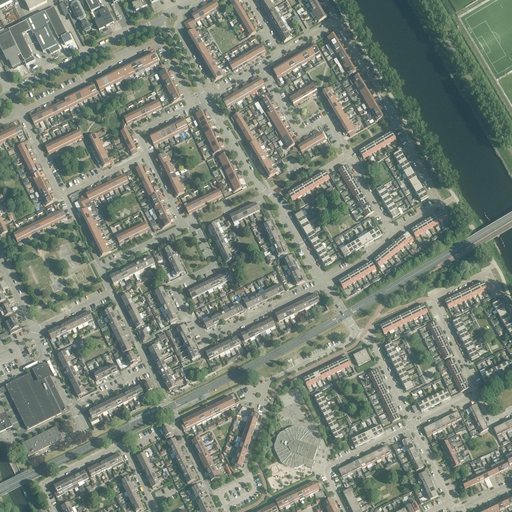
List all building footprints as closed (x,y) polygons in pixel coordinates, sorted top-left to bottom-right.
[(0,0),(0,8),(12,2),(11,0),(0,0)] [(95,0),(84,0),(91,13),(100,8),(95,0)] [(147,5),(145,2),(144,2),(142,0),(141,0),(136,3),(135,2),(132,4),(134,8),(136,12),(139,10),(140,11),(141,11),(142,11),(143,10),(143,9),(143,8),(144,8),(144,7),(147,5)] [(239,5),(236,0),(229,4),(232,9),(239,5)] [(271,4),(268,0),(266,0),(261,3),(264,8),(271,4)] [(77,20),(80,21),(85,19),(86,16),(79,2),(76,1),(71,3),(70,7),(77,20)] [(38,7),(35,2),(27,6),(29,11),(38,7)] [(220,9),(215,2),(210,5),(215,12),(220,9)] [(320,8),(317,3),(310,8),(313,12),(320,8)] [(274,9),(271,4),(264,8),(267,13),(274,9)] [(215,12),(210,5),(206,7),(210,15),(215,12)] [(242,9),(239,5),(232,9),(234,14),(242,9)] [(54,7),(45,12),(55,33),(64,28),(54,7)] [(210,15),(206,7),(201,10),(205,17),(210,15)] [(277,7),(274,9),(267,13),(269,18),(277,14),(279,12),(277,7)] [(99,12),(103,19),(110,15),(107,8),(99,12)] [(323,13),(320,8),(313,12),(311,14),(313,19),(316,17),(323,13)] [(245,14),(242,9),(234,14),(237,18),(245,14)] [(205,17),(201,10),(196,13),(201,20),(205,17)] [(201,20),(196,13),(192,16),(193,18),(196,23),(201,20)] [(326,18),(323,13),(316,17),(319,22),(326,18)] [(247,19),(245,14),(237,18),(240,23),(247,19)] [(280,19),(277,14),(269,18),(272,23),(280,19)] [(110,15),(103,19),(95,23),(99,30),(114,23),(110,15)] [(282,17),(280,19),(272,23),(275,28),(285,22),(282,17)] [(196,23),(193,18),(184,24),(189,33),(194,30),(192,26),(196,23)] [(87,23),(85,19),(80,21),(82,25),(81,27),(83,32),(86,32),(90,30),(91,28),(89,24),(87,23)] [(250,23),(247,19),(240,23),(243,28),(250,23)] [(31,31),(26,22),(9,30),(13,39),(23,61),(24,60),(25,62),(24,62),(26,66),(35,62),(33,58),(32,58),(32,56),(22,35),(31,31)] [(288,27),(285,22),(275,28),(278,33),(288,27)] [(253,28),(250,23),(243,28),(246,32),(253,28)] [(291,32),(288,27),(278,33),(281,38),(289,33),(291,32)] [(54,41),(48,28),(34,34),(43,52),(48,50),(51,54),(60,50),(56,40),(54,41)] [(67,34),(64,28),(55,33),(58,39),(61,38),(65,45),(72,41),(69,34),(67,34)] [(256,33),(253,28),(246,32),(248,37),(256,33)] [(0,33),(0,47),(1,50),(15,43),(8,30),(0,33)] [(196,33),(194,30),(189,33),(186,35),(189,40),(199,33),(198,32),(196,33)] [(200,35),(199,33),(189,40),(192,44),(200,39),(198,37),(200,35)] [(292,38),(289,33),(281,38),(284,43),(292,38)] [(336,40),(333,35),(325,39),(328,44),(336,40)] [(201,42),(200,39),(192,44),(194,49),(205,43),(204,41),(201,42)] [(339,44),(336,40),(328,44),(331,49),(339,44)] [(21,55),(15,43),(1,50),(7,62),(9,61),(18,57),(21,55)] [(206,45),(205,43),(194,49),(197,54),(205,49),(204,46),(206,45)] [(342,49),(339,44),(331,49),(334,54),(342,49)] [(266,53),(262,45),(257,48),(261,56),(266,53)] [(320,55),(315,46),(310,49),(315,57),(320,55)] [(261,56),(257,48),(252,51),(257,58),(261,56)] [(207,51),(205,49),(197,54),(200,58),(210,52),(209,50),(207,51)] [(315,57),(310,49),(306,52),(311,60),(315,57)] [(344,53),(342,49),(334,54),(336,58),(344,53)] [(257,58),(252,51),(248,54),(252,61),(257,58)] [(211,54),(210,52),(200,58),(203,63),(211,58),(209,55),(211,54)] [(311,60),(306,52),(301,55),(306,63),(311,60)] [(347,58),(344,53),(336,58),(339,63),(347,58)] [(155,54),(150,56),(154,65),(159,62),(155,54)] [(252,61),(248,54),(243,57),(247,64),(252,61)] [(306,63),(301,55),(296,58),(301,66),(306,63)] [(154,65),(150,56),(145,59),(149,67),(154,65)] [(22,66),(18,57),(9,61),(13,70),(22,66)] [(247,64),(243,57),(238,59),(243,67),(247,64)] [(212,61),(211,58),(203,63),(205,67),(216,61),(215,59),(212,61)] [(301,66),(296,58),(292,60),(297,68),(301,66)] [(350,63),(347,58),(339,63),(342,68),(350,63)] [(149,67),(145,59),(140,61),(144,70),(149,67)] [(243,67),(238,59),(234,62),(238,69),(243,67)] [(297,68),(292,60),(287,63),(292,71),(297,68)] [(144,70),(140,61),(135,63),(139,72),(144,70)] [(217,63),(216,61),(205,67),(208,72),(216,67),(215,64),(217,63)] [(238,69),(234,62),(229,65),(233,72),(238,69)] [(139,72),(135,63),(130,66),(134,74),(139,72)] [(292,71),(287,63),(283,66),(287,74),(292,71)] [(353,67),(350,63),(342,68),(345,72),(353,67)] [(134,74),(130,66),(125,68),(129,77),(134,74)] [(287,74),(283,66),(278,69),(283,77),(287,74)] [(218,70),(216,67),(208,72),(211,77),(221,71),(220,69),(218,70)] [(345,72),(347,77),(356,72),(354,69),(355,69),(354,67),(353,67),(345,72)] [(129,77),(125,68),(120,71),(125,79),(129,77)] [(283,77),(278,69),(273,71),(278,80),(283,77)] [(168,75),(166,70),(157,74),(160,79),(168,75)] [(125,79),(120,71),(116,73),(120,82),(125,79)] [(222,73),(221,71),(211,77),(214,82),(222,77),(220,74),(222,73)] [(120,82),(116,73),(111,75),(115,84),(120,82)] [(115,84),(111,75),(106,78),(110,86),(115,84)] [(171,80),(168,75),(160,79),(162,84),(171,80)] [(350,80),(353,85),(361,81),(358,76),(350,80)] [(110,86),(106,78),(101,80),(105,89),(110,86)] [(265,86),(260,79),(255,82),(260,89),(265,86)] [(105,89),(101,80),(96,83),(100,91),(105,89)] [(173,85),(171,80),(162,84),(164,89),(173,85)] [(364,85),(361,81),(353,85),(356,90),(364,85)] [(260,89),(255,82),(251,85),(255,92),(260,89)] [(311,86),(308,87),(313,96),(318,93),(313,85),(312,83),(310,84),(311,86)] [(175,90),(173,85),(164,89),(167,94),(175,90)] [(255,92),(251,85),(246,87),(250,95),(255,92)] [(367,90),(364,85),(356,90),(358,95),(367,90)] [(98,94),(94,86),(89,88),(93,97),(98,94)] [(250,95),(246,87),(241,90),(246,98),(250,95)] [(304,87),(302,88),(308,98),(313,96),(308,87),(305,89),(304,87)] [(93,97),(89,88),(84,91),(88,99),(93,97)] [(308,98),(302,88),(301,89),(300,89),(302,91),(299,93),(304,101),(308,98)] [(321,94),(323,99),(332,94),(330,91),(332,90),(331,88),(329,89),(321,94)] [(178,95),(175,90),(167,94),(169,99),(178,95)] [(246,98),(241,90),(237,93),(241,100),(246,98)] [(369,94),(367,90),(358,95),(361,99),(369,94)] [(88,99),(84,91),(79,93),(83,102),(88,99)] [(83,102),(79,93),(74,95),(78,104),(83,102)] [(241,100),(237,93),(232,96),(237,103),(241,100)] [(295,93),(293,94),(299,104),(304,101),(299,93),(296,95),(295,93)] [(299,104),(293,94),(291,95),(292,97),(289,99),(294,107),(299,104)] [(333,96),(332,94),(323,99),(326,103),(336,97),(335,95),(333,96)] [(372,99),(369,94),(361,99),(364,104),(372,99)] [(78,104),(74,95),(69,98),(74,106),(78,104)] [(180,100),(178,95),(169,99),(172,104),(180,100)] [(64,100),(65,101),(69,109),(74,106),(69,98),(69,96),(67,97),(67,99),(64,100)] [(237,103),(232,96),(227,98),(232,106),(237,103)] [(338,99),(336,97),(326,103),(329,108),(337,103),(335,100),(338,99)] [(232,106),(227,98),(223,101),(227,109),(232,106)] [(259,103),(262,108),(270,103),(267,98),(259,103)] [(375,104),(372,99),(364,104),(367,109),(375,104)] [(65,101),(60,103),(64,111),(69,109),(65,101)] [(158,101),(153,104),(157,111),(162,109),(158,101)] [(64,111),(60,103),(55,106),(59,114),(64,111)] [(272,108),(270,103),(262,108),(264,113),(272,108)] [(339,106),(337,103),(329,108),(332,112),(342,106),(341,105),(339,106)] [(157,111),(153,104),(148,106),(152,114),(157,111)] [(378,108),(375,104),(367,109),(369,113),(378,108)] [(59,114),(55,106),(50,108),(54,116),(59,114)] [(152,114),(148,106),(143,108),(147,116),(152,114)] [(343,108),(342,106),(332,112),(334,117),(343,112),(341,110),(343,108)] [(54,116),(50,108),(45,111),(49,118),(54,116)] [(147,116),(143,108),(138,111),(142,118),(147,116)] [(275,113),(272,108),(264,113),(267,117),(275,113)] [(380,113),(378,108),(369,113),(372,118),(380,113)] [(49,118),(45,111),(41,113),(44,121),(49,118)] [(142,118),(138,111),(134,113),(137,121),(142,118)] [(204,117),(202,112),(193,116),(196,121),(204,117)] [(344,115),(343,112),(334,117),(337,122),(347,116),(346,114),(344,115)] [(44,121),(41,113),(36,115),(39,123),(44,121)] [(137,121),(134,113),(129,115),(132,123),(137,121)] [(242,118),(239,113),(231,118),(234,123),(242,118)] [(278,117),(275,113),(267,117),(270,122),(278,117)] [(383,118),(380,113),(372,118),(375,123),(383,118)] [(39,123),(36,115),(31,118),(34,126),(39,123)] [(132,123),(129,115),(124,118),(127,126),(132,123)] [(349,118),(347,116),(337,122),(340,126),(348,122),(346,119),(349,118)] [(207,122),(204,117),(196,121),(198,126),(207,122)] [(281,122),(278,117),(270,122),(273,127),(281,122)] [(244,123),(242,118),(234,123),(237,127),(244,123)] [(188,129),(184,121),(179,123),(183,132),(188,129)] [(209,127),(207,122),(198,126),(200,131),(209,127)] [(283,127),(281,122),(273,127),(275,131),(283,127)] [(350,124),(348,122),(340,126),(343,131),(353,125),(352,123),(350,124)] [(183,132),(179,123),(174,126),(178,134),(183,132)] [(247,128),(244,123),(237,127),(240,132),(247,128)] [(354,127),(353,125),(343,131),(346,136),(348,134),(354,131),(352,128),(354,127)] [(19,126),(14,128),(17,136),(23,134),(19,126)] [(178,134),(174,126),(169,128),(174,137),(178,134)] [(211,131),(209,127),(200,131),(203,136),(211,131)] [(286,131),(283,127),(275,131),(278,136),(286,131)] [(17,136),(14,128),(9,131),(13,139),(17,136)] [(174,137),(169,128),(165,130),(169,139),(174,137)] [(250,132),(247,128),(240,132),(242,137),(250,132)] [(119,133),(121,138),(129,134),(126,129),(119,133)] [(79,130),(74,133),(78,140),(83,138),(79,130)] [(169,139),(165,130),(160,133),(164,141),(169,139)] [(13,139),(9,131),(4,133),(8,141),(13,139)] [(213,134),(211,131),(203,136),(205,140),(218,134),(217,132),(213,134)] [(289,136),(286,131),(278,136),(281,141),(289,136)] [(253,137),(250,132),(242,137),(245,141),(253,137)] [(396,140),(392,132),(387,135),(391,142),(396,140)] [(78,140),(74,133),(69,135),(73,143),(78,140)] [(88,139),(90,144),(99,140),(97,137),(99,136),(98,133),(88,139)] [(164,141),(160,133),(155,135),(159,144),(164,141)] [(321,133),(317,136),(321,143),(326,140),(322,133),(321,133)] [(131,139),(129,134),(121,138),(123,143),(131,139)] [(219,136),(218,134),(205,140),(207,145),(216,141),(215,138),(219,136)] [(73,143),(69,135),(65,138),(68,145),(73,143)] [(159,144),(155,135),(150,138),(154,146),(159,144)] [(391,142),(387,135),(382,138),(387,145),(391,142)] [(292,140),(289,136),(281,141),(284,145),(292,140)] [(321,143),(317,136),(312,138),(316,146),(321,143)] [(255,141),(253,137),(245,141),(248,146),(255,142),(255,141)] [(68,145),(65,138),(60,140),(64,148),(68,145)] [(316,146),(312,138),(307,141),(312,148),(316,146)] [(387,145),(382,138),(378,141),(382,148),(387,145)] [(133,144),(131,139),(123,143),(126,148),(133,144)] [(64,148),(60,140),(55,142),(59,150),(64,148)] [(100,142),(99,140),(90,144),(92,149),(103,143),(102,141),(100,142)] [(295,145),(292,140),(284,145),(286,150),(291,147),(294,146),(295,145)] [(217,144),(216,141),(207,145),(210,150),(218,146),(220,145),(222,144),(221,142),(217,144)] [(256,141),(255,141),(255,142),(248,146),(251,151),(261,145),(260,143),(258,144),(256,141)] [(312,148),(307,141),(303,144),(307,151),(312,148)] [(382,148),(378,141),(373,143),(377,151),(382,148)] [(59,150),(55,142),(50,145),(54,152),(59,150)] [(104,145),(103,143),(92,149),(95,153),(103,149),(102,146),(104,145)] [(377,151),(373,143),(368,146),(373,154),(377,151)] [(26,149),(23,144),(16,148),(18,153),(26,149)] [(136,149),(133,144),(126,148),(128,153),(130,152),(136,149)] [(307,151),(303,144),(298,147),(302,154),(307,151)] [(54,152),(50,145),(45,147),(49,155),(54,152)] [(262,147),(261,145),(251,151),(254,155),(262,151),(260,148),(262,147)] [(221,151),(218,146),(210,150),(212,155),(219,152),(221,151)] [(373,154),(368,146),(364,149),(368,156),(373,154)] [(28,154),(26,149),(18,153),(21,158),(28,154)] [(105,152),(103,149),(95,153),(97,158),(108,153),(107,151),(105,152)] [(368,156),(364,149),(359,152),(363,159),(368,156)] [(263,153),(262,151),(254,155),(256,160),(267,154),(265,152),(263,153)] [(403,156),(400,151),(393,155),(396,160),(403,156)] [(109,155),(108,153),(97,158),(100,163),(108,159),(107,156),(109,155)] [(31,159),(28,154),(21,158),(23,163),(31,159)] [(167,157),(165,154),(157,158),(159,163),(170,158),(169,156),(167,157)] [(268,156),(267,154),(256,160),(259,165),(267,160),(266,157),(268,156)] [(216,159),(219,164),(227,160),(225,155),(223,155),(216,159)] [(406,160),(403,156),(396,160),(399,165),(406,160)] [(171,160),(170,158),(159,163),(161,168),(170,164),(168,161),(171,160)] [(33,164),(31,159),(23,163),(25,168),(33,164)] [(109,162),(108,159),(100,163),(102,168),(111,164),(113,163),(112,161),(109,162)] [(230,165),(227,160),(219,164),(221,169),(230,165)] [(269,163),(267,160),(259,165),(262,169),(272,163),(271,161),(269,163)] [(409,165),(406,160),(399,165),(401,169),(409,165)] [(273,165),(272,163),(262,169),(265,174),(273,169),(271,166),(273,165)] [(35,169),(33,164),(25,168),(28,173),(35,169)] [(171,167),(170,164),(161,168),(164,173),(174,168),(174,166),(171,167)] [(232,169),(230,165),(221,169),(223,174),(232,169)] [(411,170),(409,165),(401,169),(404,174),(411,170)] [(144,171),(141,166),(133,170),(136,175),(144,171)] [(348,171),(346,166),(338,170),(341,175),(348,171)] [(176,170),(174,168),(164,173),(166,178),(175,174),(173,171),(176,170)] [(38,174),(35,169),(28,173),(30,178),(38,174)] [(234,174),(232,169),(223,174),(226,179),(234,174)] [(274,172),(273,169),(265,174),(267,179),(278,173),(276,171),(274,172)] [(414,174),(411,170),(404,174),(407,179),(414,174)] [(146,176),(144,171),(136,175),(138,180),(146,176)] [(351,175),(348,171),(341,175),(344,180),(351,175)] [(330,179),(325,172),(320,174),(325,182),(330,179)] [(39,173),(38,174),(30,178),(33,182),(41,178),(39,173)] [(176,177),(175,174),(166,178),(169,183),(179,178),(178,176),(176,177)] [(236,177),(234,174),(226,179),(228,183),(241,177),(240,175),(236,177)] [(325,182),(320,174),(316,177),(320,185),(325,182)] [(417,179),(414,174),(407,179),(410,183),(417,179)] [(129,183),(125,175),(120,178),(124,185),(129,183)] [(354,180),(351,175),(344,180),(347,184),(354,180)] [(148,181),(146,176),(138,180),(141,185),(148,181)] [(242,179),(241,177),(228,183),(231,188),(239,184),(238,181),(242,179)] [(320,185),(316,177),(311,180),(315,187),(320,185)] [(43,183),(41,178),(33,182),(35,187),(43,183)] [(124,185),(120,178),(115,180),(119,188),(124,185)] [(180,179),(179,178),(169,183),(171,188),(179,183),(178,181),(180,179)] [(420,184),(417,179),(410,183),(412,188),(420,184)] [(119,188),(115,180),(110,183),(114,190),(119,188)] [(315,187),(311,180),(306,183),(311,190),(315,187)] [(357,185),(354,180),(347,184),(349,189),(357,185)] [(151,186),(148,181),(141,185),(143,190),(151,186)] [(46,188),(43,183),(35,187),(37,192),(46,188)] [(114,190),(110,183),(105,185),(109,193),(114,190)] [(181,186),(179,183),(171,188),(173,192),(184,187),(183,185),(181,186)] [(311,190),(306,183),(302,185),(306,193),(311,190)] [(242,189),(239,184),(231,188),(233,193),(242,189)] [(422,188),(420,184),(412,188),(415,193),(422,188)] [(109,193),(105,185),(100,187),(104,195),(109,193)] [(306,193),(302,185),(297,188),(302,196),(306,193)] [(359,189),(357,185),(349,189),(352,194),(359,189)] [(153,191),(151,186),(143,190),(145,195),(153,191)] [(386,191),(383,186),(376,190),(379,195),(386,191)] [(104,195),(100,187),(96,190),(99,197),(104,195)] [(185,189),(184,187),(173,192),(176,198),(184,193),(183,190),(185,189)] [(48,193),(46,188),(37,192),(40,197),(48,193)] [(302,196),(297,188),(293,191),(297,198),(302,196)] [(425,193),(422,188),(415,193),(418,197),(425,193)] [(362,194),(359,189),(352,194),(355,198),(362,194)] [(99,197),(96,190),(91,192),(95,200),(99,197)] [(223,198),(219,190),(214,193),(218,200),(223,198)] [(155,196),(153,191),(145,195),(148,199),(155,196)] [(297,198),(293,191),(288,194),(292,201),(297,198)] [(389,195),(386,191),(379,195),(382,200),(389,195)] [(95,200),(91,192),(86,195),(87,197),(90,202),(95,200)] [(51,198),(48,193),(40,197),(42,202),(51,198)] [(218,200),(214,193),(209,195),(213,203),(218,200)] [(428,198),(425,193),(418,197),(421,202),(428,198)] [(365,199),(362,194),(355,198),(358,203),(365,199)] [(156,195),(155,196),(148,199),(150,204),(159,200),(156,195)] [(213,203),(209,195),(205,197),(208,205),(213,203)] [(392,200),(389,195),(382,200),(384,205),(392,200)] [(87,197),(77,202),(82,211),(87,209),(85,204),(90,202),(87,197)] [(208,205),(205,197),(200,200),(203,207),(208,205)] [(53,203),(51,198),(42,202),(45,207),(53,203)] [(368,203),(365,199),(358,203),(360,208),(368,203)] [(161,205),(159,200),(150,204),(153,209),(161,205)] [(203,207),(200,200),(195,202),(199,210),(203,207)] [(394,205),(392,200),(384,205),(387,209),(394,205)] [(199,210),(195,202),(190,204),(194,212),(199,210)] [(257,203),(250,206),(254,214),(259,211),(257,207),(258,206),(257,203)] [(370,208),(368,203),(360,208),(363,212),(370,208)] [(194,212),(190,204),(185,207),(189,215),(194,212)] [(164,210),(161,205),(153,209),(155,214),(164,210)] [(397,209),(394,205),(387,209),(390,214),(397,209)] [(254,214),(250,206),(247,208),(247,206),(245,207),(249,216),(254,214)] [(249,216),(245,207),(242,209),(243,210),(240,211),(244,219),(249,216)] [(373,213),(370,208),(363,212),(366,217),(373,213)] [(89,212),(87,209),(82,211),(79,213),(81,218),(92,213),(91,211),(89,212)] [(400,214),(397,209),(390,214),(393,219),(400,214)] [(66,218),(63,210),(57,213),(61,221),(66,218)] [(166,215),(164,210),(155,214),(157,219),(166,215)] [(244,219),(240,211),(237,213),(236,212),(234,213),(239,221),(244,219)] [(448,218),(444,211),(439,214),(443,221),(448,218)] [(294,216),(297,221),(305,216),(302,212),(294,216)] [(61,221),(57,213),(53,215),(56,223),(61,221)] [(93,215),(92,213),(81,218),(84,223),(92,219),(91,216),(93,215)] [(239,221),(234,213),(232,214),(233,215),(230,216),(233,224),(239,221)] [(443,221),(439,214),(434,216),(439,224),(443,221)] [(56,223),(53,215),(48,218),(51,225),(56,223)] [(168,220),(166,215),(157,219),(160,224),(168,220)] [(308,221),(305,216),(297,221),(300,225),(308,221)] [(439,224),(434,216),(430,219),(434,226),(439,224)] [(51,225),(48,218),(43,220),(47,228),(51,225)] [(93,222),(92,219),(84,223),(86,228),(97,223),(96,221),(93,222)] [(434,226),(430,219),(425,222),(429,229),(434,226)] [(47,228),(43,220),(38,222),(42,230),(47,228)] [(171,225),(168,220),(160,224),(162,229),(171,225)] [(263,226),(265,232),(273,228),(269,221),(266,223),(267,224),(263,226)] [(310,226),(308,221),(300,225),(303,230),(310,226)] [(42,230),(38,222),(33,225),(37,233),(42,230)] [(429,229),(425,222),(420,225),(425,232),(429,229)] [(98,225),(97,223),(86,228),(88,233),(97,228),(95,226),(98,225)] [(149,230),(145,223),(140,225),(144,233),(149,230)] [(207,226),(211,233),(218,229),(215,224),(211,226),(210,225),(207,226)] [(37,233),(33,225),(28,227),(32,235),(37,233)] [(144,233),(140,225),(135,228),(139,235),(144,233)] [(425,232),(420,225),(416,227),(420,235),(425,232)] [(313,230),(310,226),(303,230),(306,235),(313,230)] [(32,235),(28,227),(23,230),(27,237),(32,235)] [(420,235),(416,227),(411,230),(415,238),(420,235)] [(98,231),(97,228),(88,233),(91,238),(101,232),(100,230),(98,231)] [(139,235),(135,228),(131,230),(134,238),(139,235)] [(274,231),(273,228),(265,232),(268,237),(276,232),(275,230),(274,231)] [(382,236),(377,228),(373,231),(377,238),(382,236)] [(221,234),(218,229),(211,233),(212,236),(211,236),(212,239),(221,234)] [(27,237),(23,230),(19,232),(22,240),(27,237)] [(134,238),(131,230),(126,232),(130,240),(134,238)] [(316,235),(313,230),(306,235),(308,239),(316,235)] [(377,238),(373,231),(368,234),(372,241),(377,238)] [(22,240),(19,232),(13,235),(17,242),(22,240)] [(102,234),(101,232),(91,238),(93,242),(102,238),(100,235),(102,234)] [(130,240),(126,232),(121,235),(125,242),(130,240)] [(277,234),(276,232),(268,237),(270,242),(278,238),(276,235),(277,234)] [(407,233),(403,236),(409,243),(413,239),(407,233)] [(223,239),(221,234),(212,239),(213,241),(214,240),(216,243),(223,239)] [(372,241),(368,234),(363,237),(368,244),(372,241)] [(125,242),(121,235),(116,237),(120,245),(125,242)] [(319,240),(316,235),(308,239),(311,244),(319,240)] [(409,243),(403,236),(399,240),(404,246),(409,243)] [(368,244),(363,237),(359,239),(363,247),(368,244)] [(103,241),(102,238),(93,242),(95,247),(106,242),(105,240),(103,241)] [(279,241),(278,238),(270,242),(273,247),(281,243),(280,240),(279,241)] [(226,245),(223,239),(216,243),(217,246),(216,247),(217,249),(226,245)] [(363,247),(359,239),(354,242),(358,249),(363,247)] [(321,244),(319,240),(311,244),(314,249),(321,244)] [(404,246),(399,240),(395,243),(400,250),(404,246)] [(107,244),(106,242),(95,247),(98,252),(106,248),(105,245),(107,244)] [(358,249),(354,242),(349,245),(354,252),(358,249)] [(282,245),(281,243),(273,247),(275,252),(283,248),(281,245),(282,245)] [(400,250),(395,243),(391,247),(396,253),(400,250)] [(324,249),(321,244),(314,249),(317,253),(324,249)] [(228,250),(226,245),(217,249),(218,251),(219,250),(221,253),(228,250)] [(354,252),(349,245),(345,248),(349,255),(354,252)] [(168,248),(163,250),(161,252),(163,257),(166,256),(174,252),(170,246),(167,247),(168,248)] [(396,253),(391,247),(386,250),(392,257),(396,253)] [(108,251),(106,248),(98,252),(100,257),(111,252),(110,250),(108,251)] [(284,251),(283,248),(275,252),(278,257),(286,253),(285,251),(284,251)] [(349,255),(345,248),(340,250),(344,258),(349,255)] [(327,254),(324,249),(317,253),(319,258),(327,254)] [(231,255),(228,250),(221,253),(222,256),(221,257),(222,259),(231,255)] [(392,257),(386,250),(382,253),(388,260),(392,257)] [(175,251),(174,252),(166,256),(169,261),(176,257),(175,254),(176,254),(175,251)] [(388,260),(382,253),(378,257),(384,264),(388,260)] [(330,258),(327,254),(319,258),(322,263),(330,258)] [(233,260),(231,255),(222,259),(223,261),(224,261),(226,264),(229,262),(233,260)] [(149,258),(146,259),(149,267),(155,264),(150,256),(148,257),(149,258)] [(284,260),(286,265),(295,261),(294,259),(293,259),(291,256),(284,260)] [(178,260),(176,257),(169,261),(166,262),(169,267),(171,266),(180,262),(179,260),(178,260)] [(384,264),(378,257),(374,260),(379,267),(384,264)] [(332,263),(330,258),(322,263),(325,267),(332,263)] [(149,267),(146,259),(143,261),(142,260),(140,261),(144,269),(149,267)] [(144,269),(140,261),(138,262),(138,263),(135,264),(139,272),(144,269)] [(296,263),(295,261),(286,265),(289,270),(296,267),(295,264),(296,263)] [(181,264),(180,262),(171,266),(174,271),(181,267),(180,264),(181,264)] [(371,262),(367,265),(371,272),(376,270),(371,262)] [(139,272),(135,264),(132,266),(132,265),(130,266),(134,274),(139,272)] [(371,272),(367,265),(362,268),(366,275),(371,272)] [(134,274),(130,266),(128,267),(128,268),(125,269),(129,277),(134,274)] [(184,274),(181,267),(174,271),(176,276),(181,274),(181,275),(184,274)] [(298,270),(296,267),(289,270),(291,276),(300,271),(299,269),(298,270)] [(366,275),(362,268),(357,270),(362,278),(366,275)] [(129,277),(125,269),(122,271),(122,270),(119,271),(124,279),(129,277)] [(227,273),(224,274),(228,282),(233,279),(229,270),(227,271),(227,273)] [(362,278),(357,270),(353,273),(357,281),(362,278)] [(124,279),(119,271),(117,272),(118,273),(115,274),(119,282),(124,279)] [(301,273),(300,271),(291,276),(294,281),(301,277),(300,274),(301,273)] [(357,281),(353,273),(348,276),(352,283),(357,281)] [(119,282),(115,274),(112,276),(111,275),(109,276),(113,284),(119,282)] [(228,282),(224,274),(221,276),(221,274),(218,275),(223,284),(228,282)] [(223,284),(218,275),(216,276),(217,278),(214,279),(218,287),(223,284)] [(352,283),(348,276),(343,279),(348,286),(352,283)] [(303,280),(301,277),(294,281),(296,286),(305,282),(304,279),(303,280)] [(218,287),(214,279),(211,281),(210,279),(208,280),(213,289),(218,287)] [(348,286),(343,279),(339,282),(343,289),(348,286)] [(213,289),(208,280),(206,282),(207,283),(204,284),(207,292),(213,289)] [(487,290),(484,282),(479,285),(482,292),(487,290)] [(207,292),(204,284),(201,286),(200,284),(198,286),(202,294),(207,292)] [(280,284),(275,287),(278,295),(281,293),(282,294),(284,293),(280,284)] [(482,292),(479,285),(474,287),(478,295),(482,292)] [(202,294),(198,286),(196,287),(197,288),(193,289),(197,297),(202,294)] [(155,292),(157,297),(165,293),(163,290),(165,290),(163,287),(155,292)] [(278,295),(275,287),(270,290),(274,298),(276,297),(275,296),(278,295)] [(478,295),(474,287),(469,289),(473,297),(478,295)] [(197,297),(193,289),(187,292),(189,296),(190,295),(192,299),(197,297)] [(473,297),(469,289),(464,292),(468,299),(473,297)] [(274,298),(270,290),(264,292),(268,300),(271,298),(272,299),(274,298)] [(268,300),(264,292),(259,295),(264,303),(266,302),(265,301),(268,300)] [(468,299),(464,292),(459,294),(463,302),(468,299)] [(166,296),(165,293),(157,297),(160,302),(169,298),(168,296),(166,296)] [(122,302),(123,304),(131,299),(129,294),(121,298),(123,301),(122,302)] [(318,294),(311,297),(315,305),(320,302),(318,298),(319,297),(318,294)] [(463,302),(459,294),(454,296),(458,304),(463,302)] [(264,303),(259,295),(254,297),(258,305),(261,303),(261,304),(264,303)] [(5,299),(3,296),(0,297),(0,305),(9,302),(7,298),(5,299)] [(458,304),(454,296),(450,299),(453,307),(458,304)] [(258,305),(254,297),(249,300),(253,308),(255,307),(255,306),(258,305)] [(315,305),(311,297),(308,299),(307,298),(305,299),(310,307),(315,305)] [(170,300),(169,298),(160,302),(162,307),(170,304),(168,301),(170,300)] [(134,305),(131,299),(123,304),(124,306),(125,305),(126,308),(134,305)] [(310,307),(305,299),(303,300),(304,301),(301,302),(304,310),(310,307)] [(453,307),(450,299),(445,301),(448,309),(453,307)] [(253,308),(249,300),(244,302),(247,310),(251,308),(251,309),(253,308)] [(492,305),(495,310),(502,305),(499,300),(492,305)] [(10,305),(9,302),(0,305),(0,312),(1,314),(10,309),(8,306),(10,305)] [(304,310),(301,302),(298,304),(297,303),(295,304),(299,312),(304,310)] [(171,307),(170,304),(162,307),(165,312),(174,308),(173,306),(171,307)] [(239,304),(234,307),(238,315),(241,313),(241,314),(244,313),(239,304)] [(299,312),(295,304),(293,305),(294,306),(291,307),(294,315),(299,312)] [(136,310),(134,305),(126,308),(128,311),(127,312),(128,314),(136,310)] [(428,313),(424,305),(419,307),(423,315),(428,313)] [(505,310),(502,305),(495,310),(497,314),(505,310)] [(238,315),(234,307),(229,310),(233,318),(235,317),(235,316),(238,315)] [(294,315),(291,307),(288,309),(287,308),(285,309),(289,317),(294,315)] [(423,315),(419,307),(414,310),(418,317),(423,315)] [(175,310),(174,308),(165,312),(167,318),(175,314),(173,311),(175,310)] [(11,313),(10,309),(1,314),(4,321),(15,315),(13,312),(11,313)] [(103,312),(106,318),(117,312),(116,310),(112,312),(111,309),(103,312)] [(289,317),(285,309),(283,310),(283,311),(280,312),(284,320),(289,317)] [(139,315),(136,310),(128,314),(129,316),(130,316),(131,319),(139,315)] [(233,318),(229,310),(224,312),(227,320),(230,318),(231,319),(233,318)] [(418,317),(414,310),(409,312),(413,320),(418,317)] [(507,315),(505,310),(497,314),(500,319),(507,315)] [(84,315),(88,323),(89,325),(94,322),(89,311),(86,312),(87,314),(84,315)] [(118,314),(117,312),(106,318),(108,323),(116,319),(115,316),(118,314)] [(227,320),(224,312),(219,315),(223,323),(225,322),(224,321),(227,320)] [(284,320),(280,312),(277,314),(277,313),(274,314),(279,322),(284,320)] [(413,320),(409,312),(404,314),(408,322),(413,320)] [(178,320),(175,314),(167,318),(170,323),(174,321),(175,322),(178,320)] [(408,322),(404,314),(399,317),(403,325),(408,322)] [(17,318),(15,315),(4,321),(7,327),(16,323),(15,320),(17,318)] [(88,323),(84,315),(81,316),(80,315),(78,316),(82,325),(88,323)] [(141,320),(139,315),(131,319),(133,322),(132,322),(133,324),(141,320)] [(223,323),(219,315),(214,317),(217,325),(220,323),(221,324),(223,323)] [(510,319),(507,315),(500,319),(503,324),(510,319)] [(82,325),(78,316),(76,317),(77,319),(74,320),(77,328),(82,325)] [(217,325),(214,317),(208,320),(213,328),(215,327),(214,326),(217,325)] [(403,325),(399,317),(395,319),(398,327),(403,325)] [(269,320),(266,322),(270,330),(275,327),(271,318),(269,319),(269,320)] [(452,322),(455,327),(462,323),(460,318),(452,322)] [(117,322),(116,319),(108,323),(111,328),(122,323),(121,320),(117,322)] [(398,327),(395,319),(390,322),(394,329),(398,327)] [(511,324),(511,322),(510,319),(503,324),(506,328),(511,324)] [(77,328),(74,320),(71,322),(70,320),(68,321),(72,330),(77,328)] [(145,328),(141,320),(133,324),(134,326),(135,326),(136,329),(137,329),(138,331),(145,328)] [(213,328),(208,320),(203,322),(207,330),(210,328),(211,329),(213,328)] [(72,330),(68,321),(66,322),(66,324),(63,325),(67,333),(72,330)] [(270,330),(266,322),(263,323),(263,322),(261,323),(265,332),(270,330)] [(394,329),(390,322),(385,324),(389,332),(394,329)] [(438,327),(435,322),(428,326),(430,331),(438,327)] [(18,326),(16,323),(7,327),(11,334),(22,329),(20,325),(18,326)] [(123,325),(122,323),(111,328),(114,333),(121,329),(120,326),(123,325)] [(265,332),(261,323),(258,324),(259,326),(256,327),(260,335),(265,332)] [(465,328),(462,323),(455,327),(457,332),(465,328)] [(389,332),(385,324),(380,326),(384,334),(389,332)] [(68,335),(67,333),(63,325),(60,327),(60,325),(58,326),(62,335),(63,337),(68,335)] [(177,330),(179,335),(187,331),(185,328),(186,328),(185,325),(177,330)] [(62,335),(58,326),(56,327),(56,329),(53,330),(57,338),(62,335)] [(260,335),(256,327),(253,328),(252,327),(250,328),(255,337),(260,335)] [(440,332),(438,327),(430,331),(433,336),(440,332)] [(150,339),(145,328),(138,331),(138,332),(143,342),(150,339)] [(255,337),(250,328),(248,329),(249,331),(246,332),(249,340),(255,337)] [(467,333),(465,328),(457,332),(459,337),(467,333)] [(122,332),(121,329),(114,333),(116,338),(127,333),(126,331),(122,332)] [(57,338),(53,330),(50,332),(50,330),(47,332),(51,340),(57,338)] [(188,334),(187,331),(179,335),(182,340),(190,336),(189,334),(188,334)] [(249,340),(246,332),(243,333),(242,332),(240,333),(244,342),(249,340)] [(443,337),(440,332),(433,336),(435,340),(443,337)] [(128,335),(127,333),(116,338),(119,343),(126,340),(125,337),(128,335)] [(470,338),(467,333),(459,337),(462,342),(470,338)] [(191,338),(190,336),(182,340),(184,345),(192,341),(190,338),(191,338)] [(234,339),(231,340),(235,348),(240,345),(236,337),(234,338),(234,339)] [(445,342),(443,337),(435,340),(437,345),(445,342)] [(472,343),(470,338),(462,342),(464,346),(472,343)] [(128,342),(126,340),(119,343),(121,348),(132,343),(131,341),(128,342)] [(235,348),(231,340),(228,342),(228,341),(225,342),(230,350),(235,348)] [(193,344),(192,341),(184,345),(187,350),(195,346),(194,344),(193,344)] [(230,350),(225,342),(223,343),(224,344),(221,345),(225,353),(230,350)] [(447,346),(445,342),(437,345),(440,350),(447,346)] [(133,345),(132,343),(121,348),(124,354),(125,353),(126,356),(132,353),(130,350),(131,350),(130,347),(133,345)] [(394,348),(392,343),(384,347),(387,352),(394,348)] [(474,347),(472,343),(464,346),(467,351),(474,347)] [(148,348),(151,355),(159,351),(156,345),(152,348),(151,346),(148,348)] [(225,353),(221,345),(218,347),(217,346),(215,347),(220,355),(225,353)] [(197,348),(195,346),(187,350),(189,355),(197,352),(195,349),(197,348)] [(450,351),(447,346),(440,350),(442,355),(450,351)] [(220,355),(215,347),(213,348),(214,349),(211,350),(214,358),(220,355)] [(477,352),(474,347),(467,351),(469,356),(477,352)] [(397,353),(394,348),(387,352),(389,357),(397,353)] [(365,349),(359,352),(364,363),(371,360),(365,349)] [(214,358),(211,350),(208,352),(207,351),(205,352),(209,360),(214,358)] [(161,356),(159,351),(151,355),(153,358),(151,358),(152,360),(161,356)] [(452,356),(450,351),(442,355),(445,360),(452,356)] [(57,354),(60,361),(68,357),(65,352),(61,354),(60,353),(57,354)] [(198,355),(197,352),(189,355),(192,361),(201,356),(199,354),(198,355)] [(364,363),(359,352),(353,355),(358,366),(364,363)] [(479,357),(477,352),(469,356),(471,361),(479,357)] [(134,356),(133,353),(132,353),(126,356),(125,356),(128,362),(136,357),(135,355),(134,356)] [(399,358),(397,353),(389,357),(391,362),(399,358)] [(164,361),(161,356),(152,360),(153,362),(155,362),(156,365),(164,361)] [(70,362),(68,357),(60,361),(62,364),(60,365),(62,367),(70,362)] [(137,359),(136,357),(128,362),(130,367),(138,363),(136,360),(137,359)] [(351,366),(347,358),(342,360),(346,368),(351,366)] [(402,363),(399,358),(391,362),(394,367),(402,363)] [(446,363),(449,368),(456,364),(454,359),(446,363)] [(346,368),(342,360),(337,363),(341,370),(346,368)] [(166,366),(164,361),(156,365),(158,368),(156,368),(157,370),(166,366)] [(73,367),(70,362),(62,367),(63,369),(64,368),(65,371),(73,367)] [(341,370),(337,363),(332,365),(336,373),(341,370)] [(404,368),(402,363),(394,367),(396,371),(404,368)] [(509,371),(505,363),(501,366),(504,373),(509,371)] [(114,364),(109,367),(113,376),(115,375),(115,373),(118,372),(114,364)] [(459,369),(456,364),(449,368),(451,373),(459,369)] [(336,373),(332,365),(328,367),(331,375),(336,373)] [(169,371),(166,366),(157,370),(158,373),(160,372),(161,375),(169,371)] [(504,373),(501,366),(496,368),(500,376),(504,373)] [(52,381),(45,367),(43,367),(42,368),(40,369),(39,369),(38,370),(37,370),(37,371),(35,371),(35,372),(34,372),(35,372),(30,374),(29,374),(28,375),(27,375),(25,376),(25,377),(21,379),(20,379),(16,381),(15,381),(15,382),(13,382),(11,384),(11,383),(10,384),(6,386),(5,386),(6,387),(6,386),(8,391),(10,396),(11,396),(13,400),(12,401),(13,401),(15,405),(15,406),(16,407),(18,410),(17,410),(17,411),(18,411),(19,413),(20,415),(20,416),(22,420),(22,421),(23,420),(25,425),(24,425),(25,425),(27,429),(27,430),(28,430),(32,428),(33,428),(32,427),(35,426),(37,425),(39,424),(40,424),(42,423),(43,422),(46,420),(46,421),(47,421),(47,420),(51,418),(52,418),(56,416),(57,416),(57,415),(59,415),(59,414),(60,414),(62,413),(64,412),(65,412),(66,411),(59,395),(52,381)] [(75,373),(73,367),(65,371),(67,374),(66,375),(67,377),(75,373)] [(113,376),(109,367),(104,369),(107,377),(110,375),(111,377),(113,376)] [(331,375),(328,367),(323,370),(326,377),(331,375)] [(406,372),(404,368),(396,371),(399,376),(406,372)] [(500,376),(496,368),(491,370),(495,378),(500,376)] [(107,377),(104,369),(98,372),(103,381),(105,380),(104,378),(107,377)] [(461,374),(459,369),(451,373),(453,378),(461,374)] [(326,377),(323,370),(318,372),(322,380),(326,377)] [(368,374),(371,379),(378,375),(376,370),(368,374)] [(495,378),(491,370),(486,373),(490,380),(495,378)] [(171,376),(169,371),(161,375),(163,378),(161,379),(162,381),(171,376)] [(103,381),(98,372),(93,375),(97,382),(100,381),(101,382),(103,381)] [(322,380),(318,372),(313,374),(317,382),(322,380)] [(409,377),(406,372),(399,376),(401,381),(409,377)] [(78,378),(75,373),(67,377),(68,379),(69,378),(70,381),(78,378)] [(490,380),(486,373),(481,375),(485,383),(490,380)] [(317,382),(313,374),(308,377),(312,385),(317,382)] [(463,379),(461,374),(453,378),(456,383),(463,379)] [(381,380),(378,375),(371,379),(373,384),(381,380)] [(174,382),(171,376),(162,381),(164,383),(165,382),(166,385),(174,382)] [(312,385),(308,377),(303,379),(307,387),(312,385)] [(411,382),(409,377),(401,381),(403,386),(411,382)] [(80,383),(78,378),(70,381),(72,384),(71,385),(72,387),(80,383)] [(466,384),(463,379),(456,383),(458,388),(466,384)] [(383,385),(381,380),(373,384),(375,388),(383,385)] [(152,385),(150,381),(142,385),(148,396),(155,392),(154,389),(155,388),(153,384),(152,385)] [(176,387),(174,382),(166,385),(169,392),(172,390),(172,389),(176,387)] [(414,387),(411,382),(403,386),(406,391),(414,387)] [(83,388),(80,383),(72,387),(73,389),(74,389),(75,392),(83,388)] [(468,389),(466,384),(458,388),(461,393),(468,389)] [(386,390),(383,385),(375,388),(378,393),(386,390)] [(136,387),(134,388),(138,397),(143,394),(140,386),(137,388),(136,387)] [(85,393),(83,388),(75,392),(78,398),(82,397),(81,395),(85,393)] [(138,397),(134,388),(132,389),(132,390),(129,392),(133,399),(138,397)] [(388,394),(386,390),(378,393),(380,398),(388,394)] [(450,398),(447,390),(442,392),(445,400),(450,398)] [(133,399),(129,392),(126,393),(126,392),(124,393),(128,402),(133,399)] [(445,400),(442,392),(437,395),(441,402),(445,400)] [(128,402),(124,393),(122,394),(122,395),(119,397),(123,404),(128,402)] [(324,398),(322,393),(314,397),(316,402),(324,398)] [(390,399),(388,394),(380,398),(383,403),(390,399)] [(441,402),(437,395),(432,397),(436,405),(441,402)] [(123,404),(119,397),(116,398),(115,397),(113,398),(118,407),(123,404)] [(231,397),(226,400),(230,408),(237,405),(236,402),(234,403),(231,397)] [(436,405),(432,397),(427,399),(431,407),(436,405)] [(118,407),(113,398),(111,399),(112,400),(109,402),(113,409),(118,407)] [(327,403),(324,398),(316,402),(319,407),(327,403)] [(393,404),(390,399),(383,403),(385,408),(393,404)] [(431,407),(427,399),(422,402),(426,410),(431,407)] [(230,408),(226,400),(221,402),(226,411),(230,408)] [(113,409),(109,402),(106,403),(105,402),(103,403),(107,412),(113,409)] [(226,411),(221,402),(216,405),(221,413),(226,411)] [(426,410),(422,402),(417,404),(419,407),(420,411),(421,412),(426,410)] [(107,412),(103,403),(101,404),(102,405),(99,407),(102,414),(107,412)] [(329,408),(327,403),(319,407),(321,412),(329,408)] [(395,409),(393,404),(385,408),(387,413),(395,409)] [(0,406),(0,432),(12,426),(5,412),(2,405),(1,405),(2,405),(0,406)] [(221,413),(216,405),(212,407),(216,416),(221,413)] [(479,410),(476,405),(468,409),(471,414),(479,410)] [(102,414),(99,407),(96,408),(95,407),(93,408),(97,417),(102,414)] [(216,416),(212,407),(207,409),(211,418),(216,416)] [(98,419),(97,417),(93,408),(91,409),(91,410),(88,412),(89,413),(86,414),(91,423),(98,419)] [(331,413),(329,408),(321,412),(324,416),(331,413)] [(211,418),(207,409),(202,412),(206,420),(211,418)] [(251,409),(248,418),(257,421),(259,415),(256,414),(258,411),(251,409)] [(397,414),(395,409),(387,413),(390,418),(397,414)] [(481,415),(479,410),(471,414),(473,419),(481,415)] [(206,420),(202,412),(197,414),(201,423),(206,420)] [(334,417),(331,413),(324,416),(326,421),(334,417)] [(461,420),(458,413),(453,415),(456,423),(461,420)] [(201,423),(197,414),(192,417),(196,425),(201,423)] [(400,419),(397,414),(390,418),(392,423),(400,419)] [(456,423),(453,415),(448,417),(452,425),(456,423)] [(483,420),(481,415),(473,419),(476,424),(483,420)] [(196,425),(192,417),(187,419),(191,428),(196,425)] [(336,422),(334,417),(326,421),(328,426),(336,422)] [(452,425),(448,417),(443,420),(447,427),(452,425)] [(257,421),(248,418),(246,423),(255,426),(257,421)] [(191,428),(187,419),(182,422),(180,423),(184,431),(191,428)] [(447,427),(443,420),(438,422),(442,430),(447,427)] [(486,425),(483,420),(476,424),(478,428),(486,425)] [(338,427),(336,422),(328,426),(331,431),(338,427)] [(442,430),(438,422),(433,424),(437,432),(442,430)] [(511,430),(508,422),(503,425),(507,432),(511,430)] [(255,426),(246,423),(245,428),(254,431),(255,426)] [(437,432),(433,424),(428,427),(432,435),(437,432)] [(488,430),(486,425),(478,428),(481,433),(488,430)] [(507,432),(503,425),(498,427),(502,435),(507,432)] [(170,429),(168,426),(161,429),(163,435),(172,431),(171,428),(170,429)] [(274,450),(281,463),(284,465),(294,469),(297,468),(304,465),(303,463),(307,464),(306,467),(312,469),(314,461),(313,461),(317,448),(319,448),(321,441),(315,439),(314,442),(311,440),(313,439),(310,432),(307,430),(297,426),(293,427),(280,433),(278,436),(274,446),(274,450)] [(384,433),(380,426),(375,428),(379,436),(384,433)] [(56,427),(56,428),(52,430),(51,430),(57,442),(61,441),(62,440),(63,440),(56,427)] [(341,432),(338,427),(331,431),(333,436),(341,432)] [(432,435),(428,427),(423,429),(427,437),(432,435)] [(502,435),(498,427),(493,429),(497,437),(502,435)] [(254,431),(245,428),(243,433),(252,436),(254,431)] [(379,436),(375,428),(371,430),(374,438),(379,436)] [(57,442),(51,430),(47,432),(46,432),(53,445),(53,444),(54,444),(57,442)] [(374,438),(371,430),(366,433),(370,441),(374,438)] [(173,433),(172,431),(163,435),(166,440),(174,436),(172,433),(173,433)] [(53,445),(46,432),(42,435),(42,434),(41,434),(48,447),(51,446),(51,445),(52,445),(53,445)] [(343,437),(341,432),(333,436),(335,441),(343,437)] [(252,436),(243,433),(241,438),(250,441),(252,436)] [(370,441),(366,433),(361,435),(365,443),(370,441)] [(48,447),(41,434),(41,435),(37,437),(43,450),(43,449),(44,448),(44,449),(48,447)] [(365,443),(361,435),(356,438),(360,445),(365,443)] [(43,450),(37,437),(36,437),(32,439),(38,452),(41,450),(42,449),(43,450)] [(203,443),(200,438),(192,442),(194,447),(203,443)] [(250,441),(241,438),(239,443),(248,446),(250,441)] [(360,445),(356,438),(351,440),(355,448),(360,445)] [(412,443),(409,438),(402,442),(404,447),(412,443)] [(38,452),(32,439),(31,439),(32,440),(27,442),(27,441),(27,442),(33,454),(35,453),(35,454),(38,453),(38,452)] [(167,443),(170,448),(181,443),(180,441),(176,442),(175,439),(167,443)] [(441,445),(443,450),(452,446),(449,440),(441,445)] [(33,454),(27,442),(23,444),(22,444),(28,457),(32,455),(31,455),(33,454)] [(182,445),(181,443),(170,448),(172,453),(180,450),(179,447),(182,445)] [(205,448),(203,443),(194,447),(197,452),(205,448)] [(248,446),(239,443),(238,449),(247,452),(248,446)] [(414,448),(412,443),(404,447),(406,452),(414,448)] [(454,450),(452,446),(443,450),(446,454),(454,450)] [(387,447),(382,449),(386,457),(391,454),(387,447)] [(208,452),(205,448),(197,452),(199,457),(208,452)] [(417,453),(414,448),(406,452),(409,457),(417,453)] [(247,452),(238,449),(236,454),(245,457),(247,452)] [(386,457),(382,449),(377,451),(381,459),(386,457)] [(181,452),(180,450),(172,453),(175,458),(186,453),(185,451),(181,452)] [(457,455),(454,450),(446,454),(448,459),(457,455)] [(381,459),(377,451),(372,454),(376,462),(381,459)] [(210,457),(208,452),(199,457),(201,462),(210,457)] [(136,456),(139,462),(147,459),(144,453),(140,456),(139,454),(136,456)] [(187,455),(186,453),(175,458),(177,463),(185,460),(184,457),(187,455)] [(419,458),(417,453),(409,457),(411,461),(419,458)] [(120,454),(113,457),(118,467),(123,464),(120,458),(121,457),(120,454)] [(245,457),(236,454),(234,459),(243,462),(245,457)] [(376,462),(372,454),(367,456),(371,464),(376,462)] [(459,460),(457,455),(448,459),(451,464),(459,460)] [(371,464),(367,456),(363,459),(366,466),(371,464)] [(118,467),(113,457),(110,459),(110,458),(108,459),(112,467),(113,469),(118,467)] [(212,462),(210,457),(201,462),(204,466),(212,462)] [(421,462),(419,458),(411,461),(414,466),(421,462)] [(112,467),(108,459),(105,460),(106,461),(103,462),(107,470),(112,467)] [(150,464),(147,459),(139,462),(141,465),(140,466),(141,468),(150,464)] [(243,462),(234,459),(231,467),(238,469),(239,466),(241,467),(243,462)] [(366,466),(363,459),(358,461),(362,469),(366,466)] [(186,463),(185,460),(177,463),(180,469),(191,463),(190,461),(186,463)] [(461,465),(459,460),(451,464),(453,469),(461,465)] [(509,468),(505,460),(500,462),(504,471),(509,468)] [(362,469),(358,461),(353,463),(357,471),(362,469)] [(107,470),(103,462),(100,464),(99,463),(97,464),(102,472),(107,470)] [(215,467),(212,462),(204,466),(206,471),(215,467)] [(424,467),(421,462),(414,466),(416,471),(424,467)] [(504,471),(500,462),(495,465),(499,473),(504,471)] [(192,465),(191,463),(180,469),(181,471),(178,472),(180,475),(190,470),(189,467),(192,465)] [(357,471),(353,463),(348,466),(352,473),(357,471)] [(102,472),(97,464),(95,465),(96,466),(93,467),(96,475),(102,472)] [(152,469),(150,464),(141,468),(142,470),(143,470),(145,473),(152,469)] [(499,473),(495,465),(490,467),(494,475),(499,473)] [(352,473),(348,466),(343,468),(347,476),(352,473)] [(96,475),(93,467),(90,469),(89,468),(87,469),(91,477),(96,475)] [(217,472),(215,467),(206,471),(209,476),(217,472)] [(494,475),(490,467),(485,469),(489,478),(494,475)] [(348,478),(347,476),(343,468),(338,471),(339,472),(342,479),(343,480),(348,478)] [(155,474),(152,469),(145,473),(146,476),(145,476),(146,478),(155,474)] [(489,478),(485,469),(480,472),(484,480),(489,478)] [(82,472),(79,474),(83,481),(88,479),(84,470),(82,471),(82,472)] [(192,473),(190,470),(180,475),(183,480),(185,479),(196,473),(195,471),(192,473)] [(220,477),(217,472),(209,476),(211,481),(220,477)] [(418,476),(421,481),(428,477),(426,472),(418,476)] [(484,480),(480,472),(475,474),(479,483),(484,480)] [(197,476),(196,473),(185,479),(188,484),(195,480),(194,477),(197,476)] [(83,481),(79,474),(76,475),(76,474),(74,475),(78,484),(83,481)] [(157,479),(155,474),(146,478),(147,480),(148,480),(150,483),(157,479)] [(479,483),(475,474),(471,477),(475,485),(479,483)] [(78,484),(74,475),(72,476),(72,477),(69,479),(73,486),(78,484)] [(121,481),(123,487),(131,483),(129,480),(130,479),(129,477),(121,481)] [(431,482),(428,477),(421,481),(423,485),(431,482)] [(475,485),(471,477),(466,479),(470,487),(475,485)] [(74,489),(73,486),(69,479),(66,480),(66,479),(63,480),(68,489),(69,491),(74,489)] [(160,485),(157,479),(150,483),(153,489),(156,488),(155,487),(160,485)] [(470,487),(466,479),(461,481),(465,490),(470,487)] [(68,489),(63,480),(61,481),(62,482),(59,484),(63,491),(68,489)] [(315,482),(310,484),(314,493),(319,490),(315,482)] [(433,486),(431,482),(423,485),(425,490),(433,486)] [(132,486),(131,483),(123,487),(126,492),(134,487),(133,485),(132,486)] [(63,491),(59,484),(52,487),(54,490),(55,490),(57,494),(63,491)] [(314,493),(310,484),(305,487),(309,495),(314,493)] [(197,486),(190,489),(188,491),(191,496),(193,495),(204,489),(203,487),(199,489),(198,486),(197,486)] [(436,491),(433,486),(425,490),(428,495),(436,491)] [(135,490),(134,487),(126,492),(128,497),(136,493),(134,490),(135,490)] [(309,495),(305,487),(300,489),(304,498),(309,495)] [(205,492),(204,489),(193,495),(195,500),(203,496),(201,493),(205,492)] [(304,498),(300,489),(295,492),(299,500),(304,498)] [(343,493),(345,498),(353,494),(350,489),(343,493)] [(438,496),(436,491),(428,495),(430,500),(438,496)] [(299,500),(295,492),(290,494),(294,502),(299,500)] [(137,496),(136,493),(128,497),(131,502),(139,498),(138,496),(137,496)] [(294,502),(290,494),(285,496),(290,505),(294,502)] [(355,499),(353,494),(345,498),(348,503),(355,499)] [(204,499),(203,496),(195,500),(198,505),(209,500),(208,498),(204,499)] [(290,505),(285,496),(281,499),(285,507),(290,505)] [(140,500),(139,498),(131,502),(133,507),(141,503),(139,500),(140,500)] [(285,507),(281,499),(275,501),(280,510),(285,507)] [(358,504),(355,499),(348,503),(350,507),(358,504)] [(510,507),(505,499),(501,501),(505,510),(510,507)] [(210,502),(209,500),(198,505),(200,510),(208,506),(206,504),(210,502)] [(334,505),(331,500),(323,504),(325,509),(334,505)] [(505,510),(501,501),(496,504),(500,511),(505,510)] [(62,509),(64,511),(71,508),(69,503),(60,507),(61,510),(62,509)] [(144,510),(141,503),(133,507),(135,511),(136,511),(140,510),(141,511),(144,510)]
